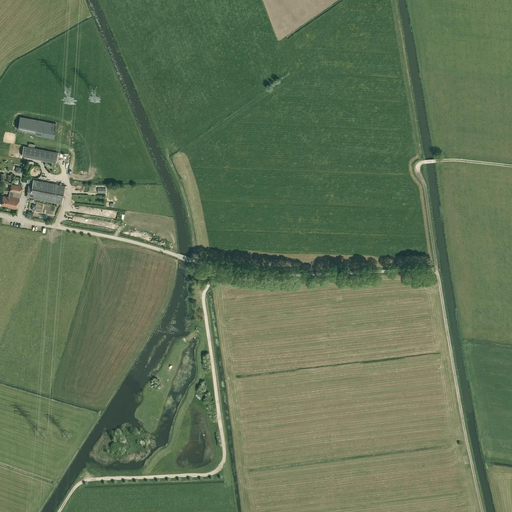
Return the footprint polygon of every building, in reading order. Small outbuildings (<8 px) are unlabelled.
[(36,133),(37,132),(55,136),(57,124),(21,117),(18,129),(36,133)] [(22,156),(56,163),(58,153),(24,146),(22,156)] [(32,175),(39,168),(35,164),(28,170),(32,175)] [(34,180),(32,186),(29,185),(26,197),(62,204),(66,186),(34,180)] [(11,184),(10,191),(9,196),(9,197),(3,196),(1,205),(9,207),(8,208),(17,209),(20,198),(13,197),(13,192),(20,194),(22,186),(11,184)]
